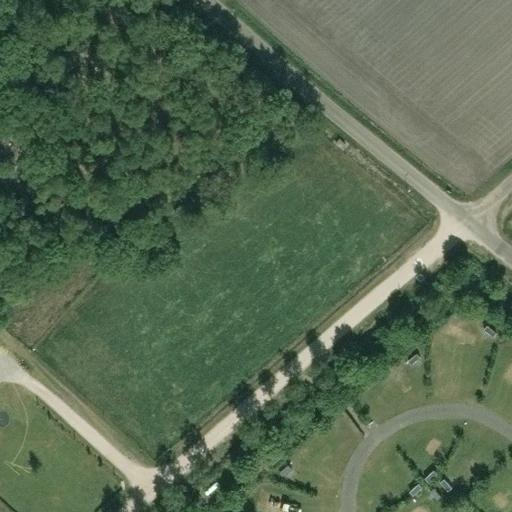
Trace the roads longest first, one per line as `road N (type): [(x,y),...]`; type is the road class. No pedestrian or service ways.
road 1 (track): [(463,219),(131,511)]
road 2 (unclassified): [(463,219),(204,0)]
